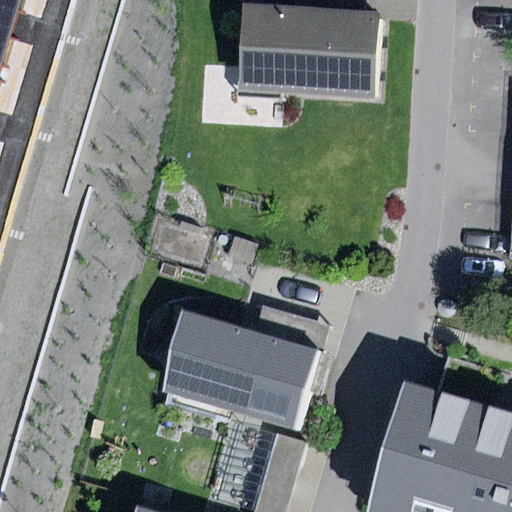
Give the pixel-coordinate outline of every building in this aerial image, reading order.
[(21,0),(0,0),(0,13),(16,19),(21,0)] [(297,0),(297,8),(366,13),(366,0),(297,0)] [(297,8),(247,5),(242,94),(378,102),(383,14),(366,13),(297,8)] [(16,19),(0,13),(0,68),(2,69),(16,19)] [(326,353),(197,318),(175,398),(304,433),(326,353)] [(511,511),(511,416),(422,391),(384,511),(511,511)] [(279,438),(258,511),(288,511),(307,446),(279,438)]
